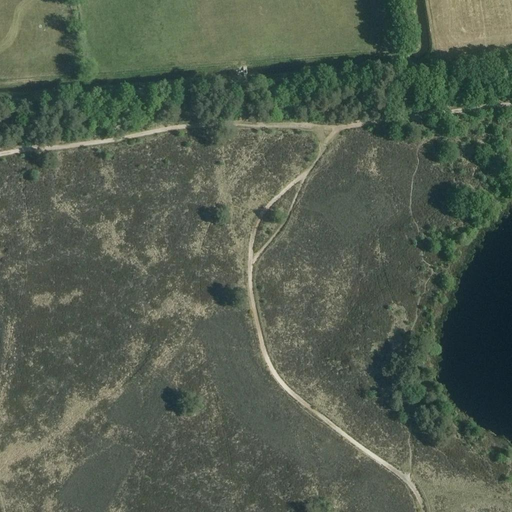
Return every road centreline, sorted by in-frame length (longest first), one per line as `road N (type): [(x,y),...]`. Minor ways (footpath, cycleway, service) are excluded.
road 1 (track): [(335,128),(284,223),(250,265),(258,329),(285,388),(408,481),(422,511)]
road 2 (track): [(0,154),(187,126),(335,128),(406,118)]
